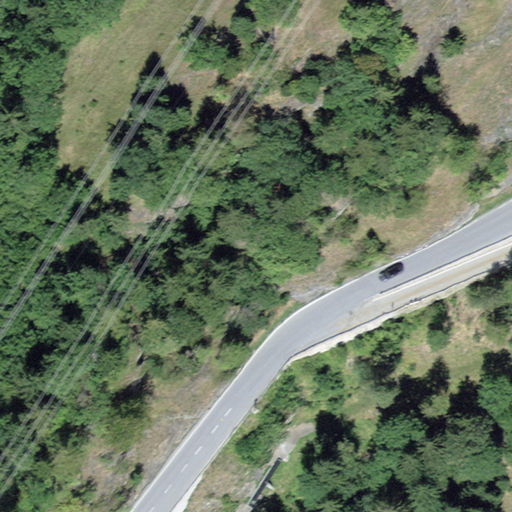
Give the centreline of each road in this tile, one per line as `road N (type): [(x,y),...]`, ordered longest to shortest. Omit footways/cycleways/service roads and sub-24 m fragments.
road 1 (secondary): [(511,217),(312,318),(286,340)]
road 2 (unclassified): [(511,249),(286,340)]
road 3 (secondary): [(286,340),(150,511)]
